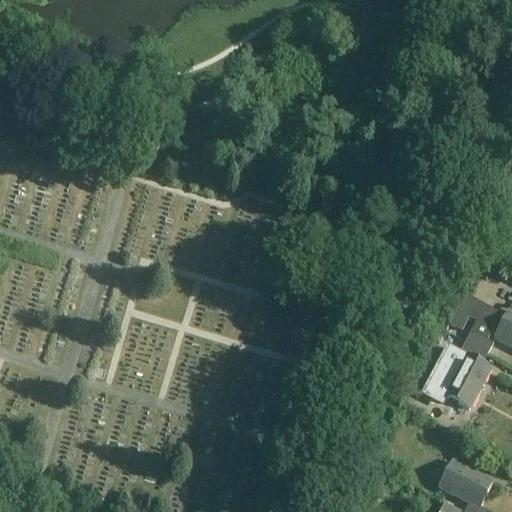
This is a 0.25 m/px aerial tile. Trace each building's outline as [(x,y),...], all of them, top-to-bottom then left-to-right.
[(0,107),(0,126),(21,132),(26,115),(0,107)] [(511,218),(511,198),(503,213),(511,218)] [(477,325),(465,347),(487,358),(493,347),(487,344),(492,333),(501,317),(466,298),(449,328),(461,334),(468,321),(477,325)] [(511,317),(509,315),(495,342),(511,351),(511,317)] [(465,347),(460,357),(445,349),(420,398),(441,409),(446,400),(470,412),(490,373),(482,369),(487,358),(465,347)] [(315,435),(298,430),(293,449),(310,454),(315,435)] [(469,506),(466,511),(481,511),(480,511),(493,487),(453,466),(440,491),(469,506)]
